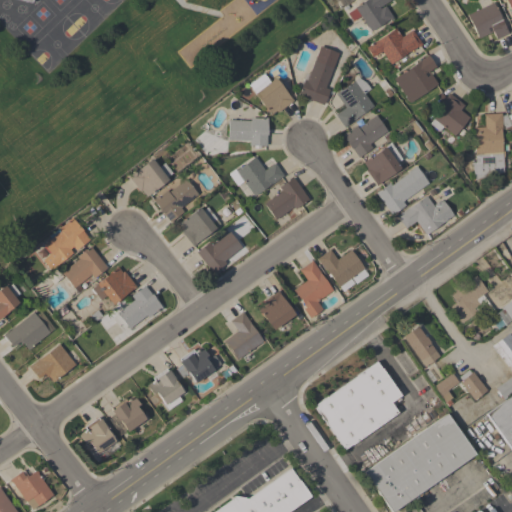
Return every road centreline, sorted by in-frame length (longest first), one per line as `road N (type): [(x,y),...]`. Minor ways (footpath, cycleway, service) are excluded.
road 1 (tertiary): [(92,511),(511,209)]
road 2 (residential): [(0,448),(343,205)]
road 3 (residential): [(404,281),(306,144)]
road 4 (residential): [(0,382),(95,510)]
road 5 (residential): [(349,511),(266,388)]
